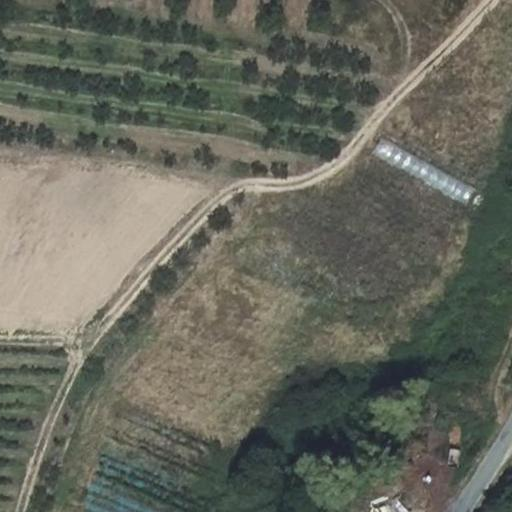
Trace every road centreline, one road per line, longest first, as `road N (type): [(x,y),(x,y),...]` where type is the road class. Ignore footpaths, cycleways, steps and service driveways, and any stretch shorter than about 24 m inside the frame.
road 1 (track): [(384,0),(404,32),(405,52),(382,116),(322,176),(233,189),(138,285),(91,346),(50,422),(21,511)]
road 2 (track): [(382,116),(496,0)]
